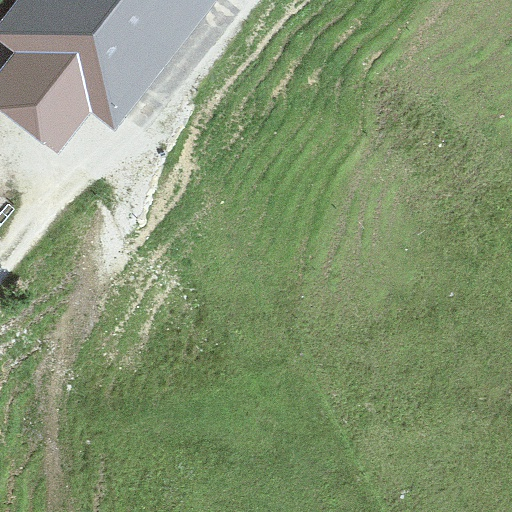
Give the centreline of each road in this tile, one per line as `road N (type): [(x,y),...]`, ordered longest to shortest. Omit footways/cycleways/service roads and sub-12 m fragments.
road 1 (track): [(108,147),(97,248),(47,407),(59,511)]
road 2 (track): [(0,269),(233,0)]
